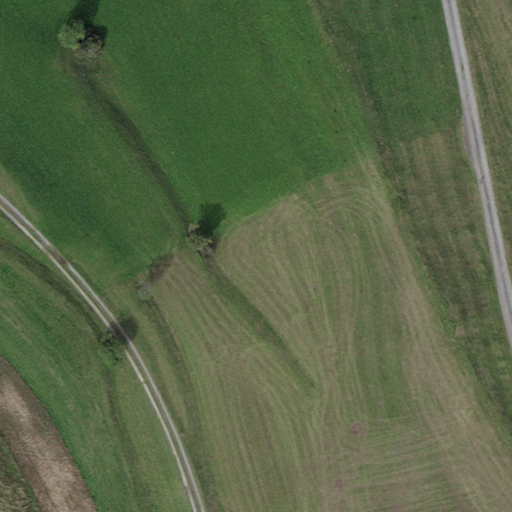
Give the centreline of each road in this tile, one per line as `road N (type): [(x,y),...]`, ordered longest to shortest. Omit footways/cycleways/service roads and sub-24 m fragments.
road 1 (track): [(198,511),(154,395),(119,336),(80,283),(0,202)]
road 2 (track): [(511,328),(448,0)]
